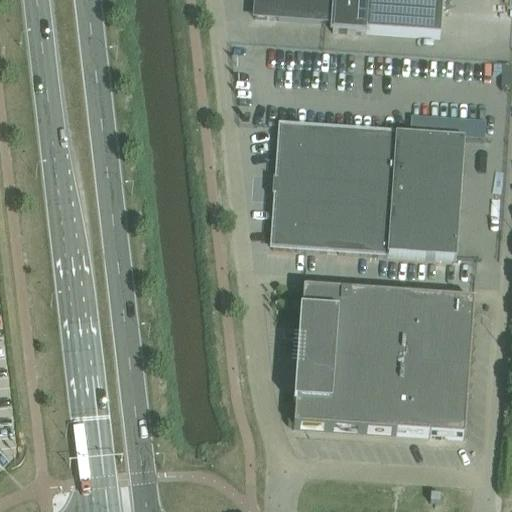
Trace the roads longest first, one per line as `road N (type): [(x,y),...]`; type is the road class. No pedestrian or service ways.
road 1 (secondary): [(35,0),(95,511)]
road 2 (secondary): [(144,511),(85,0)]
road 3 (unclassified): [(282,468),(258,389),(215,0)]
road 4 (unclassified): [(511,176),(490,482)]
road 5 (unknown): [(246,285),(503,300)]
road 6 (unknown): [(280,89),(488,104),(511,113)]
road 7 (unclassified): [(282,468),(490,482)]
